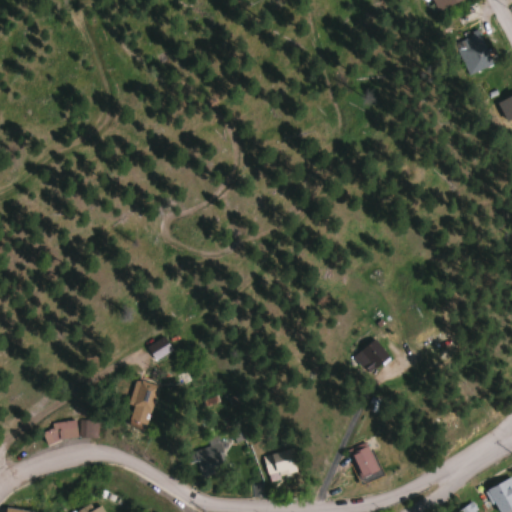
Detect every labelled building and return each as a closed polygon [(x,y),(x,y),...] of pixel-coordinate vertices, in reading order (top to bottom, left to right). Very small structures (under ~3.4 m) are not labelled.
[(459,0),(431,0),(437,11),(459,0)] [(468,76),(492,65),(476,30),(452,42),(468,76)] [(145,347),(153,360),(170,350),(162,336),(145,347)] [(387,357),(373,338),(351,355),(365,374),(387,357)] [(123,420),(144,426),(156,385),(135,380),(123,420)] [(41,430),(43,442),(76,437),(73,420),(49,423),(50,429),(41,430)] [(206,437),(209,447),(193,452),(200,476),(226,468),(216,434),(206,437)] [(376,469),(363,441),(345,450),(358,477),(376,469)] [(265,478),(295,475),(292,450),(263,454),(265,478)] [(485,489),(496,511),(502,511),(511,507),(511,481),(510,477),(485,489)] [(455,511),(476,511),(469,502),(455,511)]
